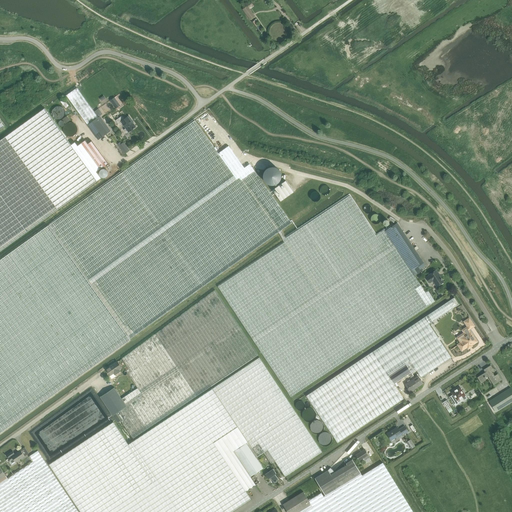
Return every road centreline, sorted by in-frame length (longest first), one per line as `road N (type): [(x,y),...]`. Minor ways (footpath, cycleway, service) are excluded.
road 1 (unknown): [(511,319),(423,199),(341,150),(270,135),(216,88),(177,87),(112,57),(52,82),(31,64),(0,70)]
road 2 (unclassified): [(247,511),(511,338)]
